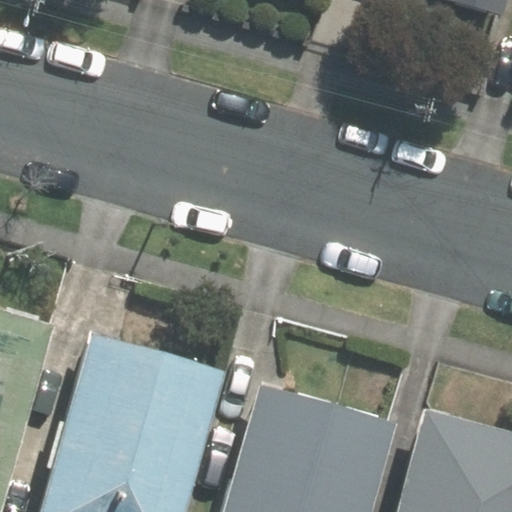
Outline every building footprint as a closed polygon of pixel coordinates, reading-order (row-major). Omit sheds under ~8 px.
[(438,0),(491,15),(495,0),(438,0)] [(0,484),(43,323),(0,311),(0,484)] [(175,511),(214,372),(80,335),(31,511),(175,511)] [(213,511),(358,511),(386,421),(253,381),(213,511)] [(511,511),(511,436),(413,409),(383,511),(511,511)]
